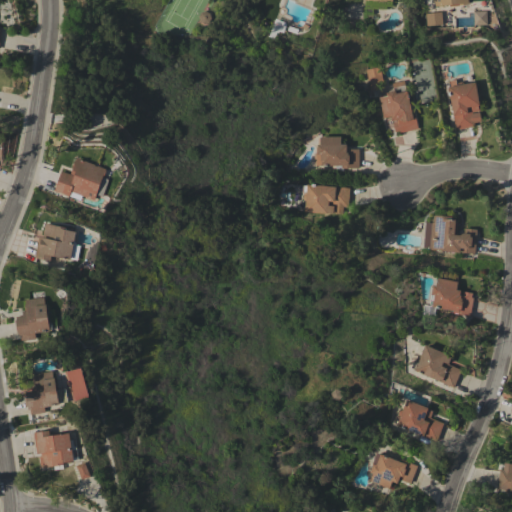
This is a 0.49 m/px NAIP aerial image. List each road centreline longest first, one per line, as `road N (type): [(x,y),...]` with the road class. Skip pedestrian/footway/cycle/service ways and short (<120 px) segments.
road 1 (residential): [(511,213),(507,316),(490,397),(443,511),(12,508)]
road 2 (residential): [(46,0),(24,179),(0,235),(11,511)]
